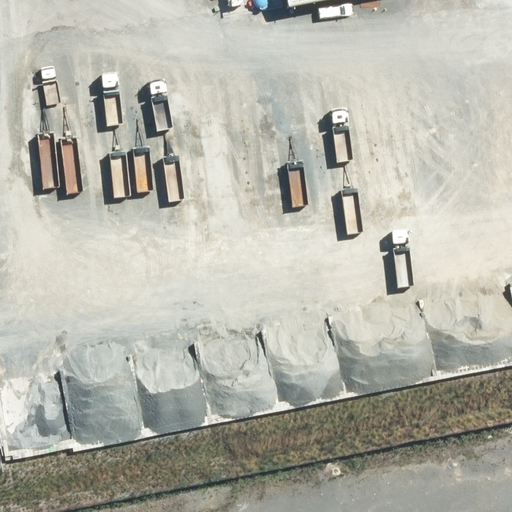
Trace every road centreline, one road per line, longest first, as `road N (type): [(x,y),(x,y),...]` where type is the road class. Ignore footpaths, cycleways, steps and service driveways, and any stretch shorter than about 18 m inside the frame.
road 1 (unknown): [(452,280),(356,251),(235,246),(63,211)]
road 2 (unknown): [(144,0),(271,37),(309,38),(511,7)]
road 3 (unknown): [(63,211),(87,329),(85,456),(114,511)]
road 4 (unknown): [(309,38),(452,280)]
road 5 (unknown): [(413,511),(438,491),(461,442),(469,355),(452,280)]
road 6 (unknown): [(14,0),(63,211)]
